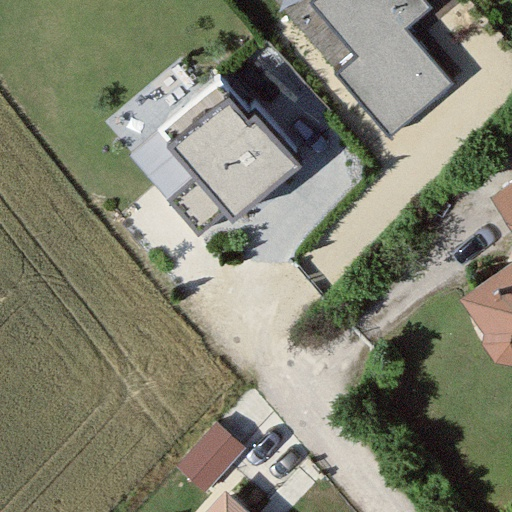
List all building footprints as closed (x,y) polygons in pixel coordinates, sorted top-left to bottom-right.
[(315,0),(312,3),(358,56),(337,74),(391,138),(456,83),(407,26),(431,6),(426,0),(315,0)] [(190,96),(148,131),(184,173),(154,198),(186,235),(285,151),(244,103),(237,109),(208,75),(187,93),(190,96)] [(511,200),(505,206),(511,216),(511,272),(472,301),(491,323),(488,342),(499,357),(511,359),(511,200)] [(221,426),(184,467),(208,488),(232,462),(245,447),(221,426)] [(243,511),(228,498),(214,511),(243,511)]
